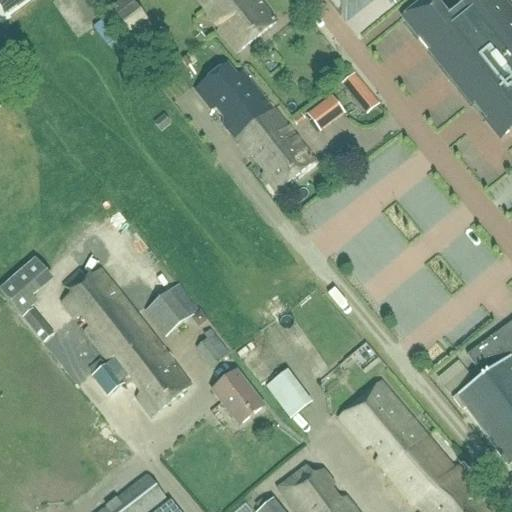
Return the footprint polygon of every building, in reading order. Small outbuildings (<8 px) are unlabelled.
[(27,0),(0,0),(0,4),(7,15),(27,0)] [(140,45),(157,32),(133,0),(122,0),(113,7),(140,45)] [(234,59),(274,27),(251,0),(191,0),(217,34),(215,36),(234,59)] [(511,12),(502,0),(459,0),(457,2),(462,7),(448,19),(432,0),(425,0),(402,19),(472,106),(475,104),(487,119),(485,121),(500,140),(511,129),(511,12)] [(237,79),(227,67),(195,93),(211,113),(217,111),(224,121),(222,128),(253,166),(257,163),(265,173),(262,176),(277,195),(314,165),(243,74),(237,79)] [(351,103),(363,93),(351,78),(339,88),(351,103)] [(330,99),(319,106),(317,103),(304,112),(307,115),(321,134),(344,117),(330,99)] [(511,174),(511,173),(484,194),(500,214),(511,204),(511,174)] [(33,265),(0,295),(0,299),(20,320),(55,287),(33,265)] [(95,348),(134,318),(98,272),(90,278),(82,268),(59,286),(67,296),(59,302),(72,320),(79,317),(86,327),(82,332),(95,348)] [(165,339),(199,312),(178,286),(144,313),(165,339)] [(22,318),(21,319),(43,345),(46,344),(55,336),(32,310),(22,318)] [(189,388),(134,318),(95,348),(108,366),(105,368),(101,361),(88,371),(93,377),(91,378),(108,399),(123,386),(125,387),(132,385),(139,395),(136,401),(151,421),(189,388)] [(511,325),(467,359),(482,379),(509,360),(511,363),(511,325)] [(215,368),(230,356),(211,331),(203,337),(207,341),(195,351),(210,369),(213,366),(215,368)] [(511,363),(509,360),(482,379),(482,380),(454,401),(464,413),(468,410),(511,469),(511,468),(511,363)] [(239,428),(262,409),(234,374),(210,393),(239,428)] [(263,390),(285,425),(310,410),(288,375),(263,390)] [(422,443),(425,440),(380,391),(338,421),(363,452),(371,448),(380,458),(374,465),(383,475),(422,443)] [(422,443),(383,475),(412,508),(414,507),(421,511),(484,511),(479,504),(481,503),(480,500),(469,487),(456,471),(453,473),(425,440),(422,443)] [(313,478),(306,469),(277,491),(293,511),(352,511),(344,501),(337,503),(330,493),(332,488),(322,474),(313,478)] [(149,511),(164,501),(146,477),(101,511),(149,511)]
